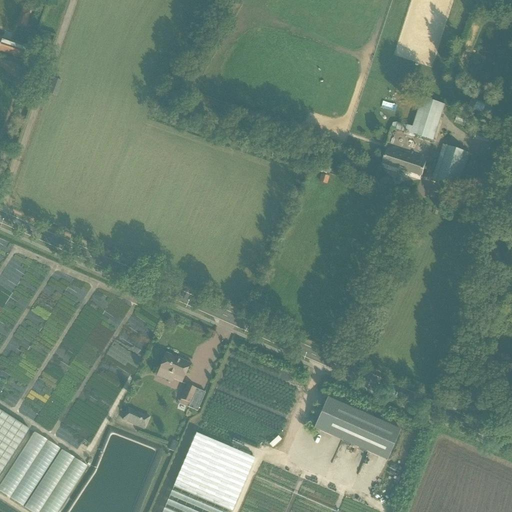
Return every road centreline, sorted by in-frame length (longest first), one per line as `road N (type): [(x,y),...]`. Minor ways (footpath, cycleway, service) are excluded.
road 1 (secondary): [(449,415),(0,218)]
road 2 (track): [(452,406),(511,185)]
